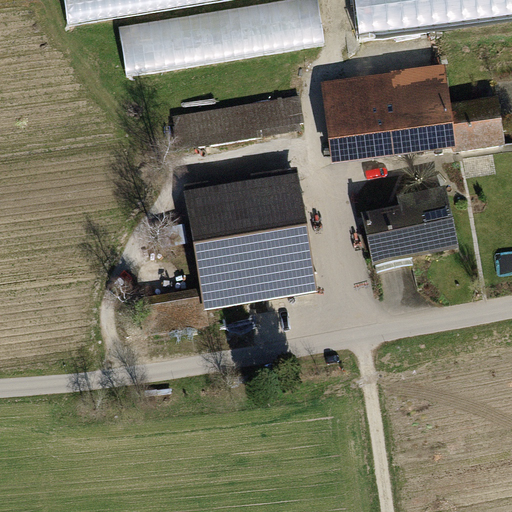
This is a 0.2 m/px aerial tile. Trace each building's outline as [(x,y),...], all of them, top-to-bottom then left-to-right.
[(69,0),(73,23),(238,0),(69,0)] [(511,0),(360,0),(364,33),(511,16),(511,0)] [(127,24),(133,71),(331,48),(326,1),(127,24)] [(324,87),(326,103),(396,94),(398,110),(429,106),(427,89),(396,93),(394,78),(324,87)] [(396,94),(326,103),(334,162),(460,145),(460,151),(504,146),(498,103),(448,110),(445,86),(427,89),(429,106),(398,110),(396,94)] [(299,99),(174,120),(179,152),(304,131),(299,99)] [(298,183),(188,201),(203,292),(140,302),(146,339),(210,328),(208,314),(317,296),(298,183)] [(401,219),(368,225),(377,280),(464,265),(452,195),(398,205),(401,219)]
